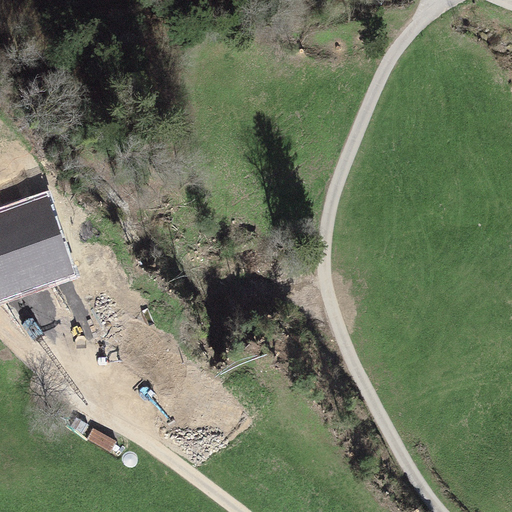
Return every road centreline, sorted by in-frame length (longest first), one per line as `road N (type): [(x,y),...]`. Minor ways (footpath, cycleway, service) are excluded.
road 1 (track): [(431,0),(356,128),(325,215),(340,301),(377,406),(443,511)]
road 2 (track): [(231,511),(140,441),(73,403),(0,315)]
